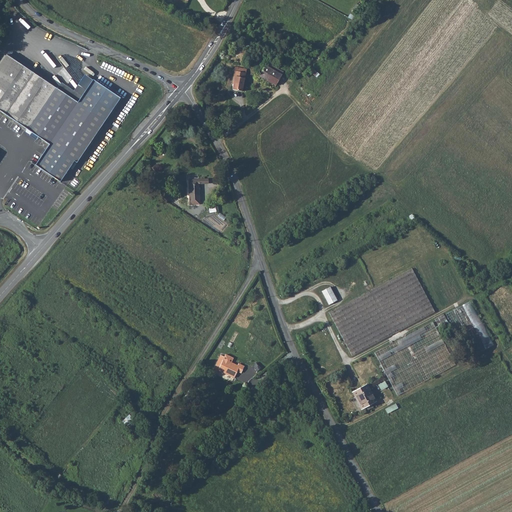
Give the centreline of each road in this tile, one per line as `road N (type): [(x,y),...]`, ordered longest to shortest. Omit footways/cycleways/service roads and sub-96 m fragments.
road 1 (track): [(346,361),(460,302),(464,294),(441,253),(321,316),(307,291),(275,304)]
road 2 (unclassified): [(260,261),(198,360),(124,509)]
road 3 (tertiary): [(260,261),(298,359),(378,511)]
road 4 (secondary): [(41,248),(182,89)]
road 5 (track): [(215,139),(286,90),(318,128),(371,169)]
road 6 (tertiary): [(182,89),(220,149),(260,261)]
road 7 (tertiary): [(20,0),(49,25),(182,89)]
road 8 (track): [(285,329),(321,316),(346,361),(308,379)]
